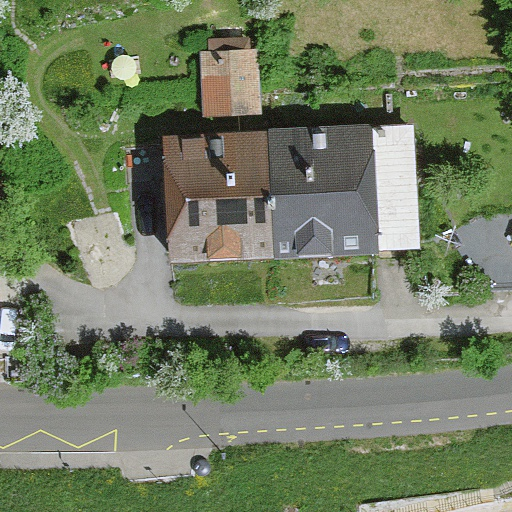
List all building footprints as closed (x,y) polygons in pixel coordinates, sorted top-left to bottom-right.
[(202,61),(205,136),(260,133),(257,59),(202,61)] [(411,125),(371,127),(377,256),(418,254),(411,125)] [(371,127),(267,133),(273,261),(377,256),(371,127)] [(205,136),(160,138),(166,267),(273,261),(267,133),(260,133),(205,136)] [(0,358),(9,358),(6,294),(0,293),(0,358)]
